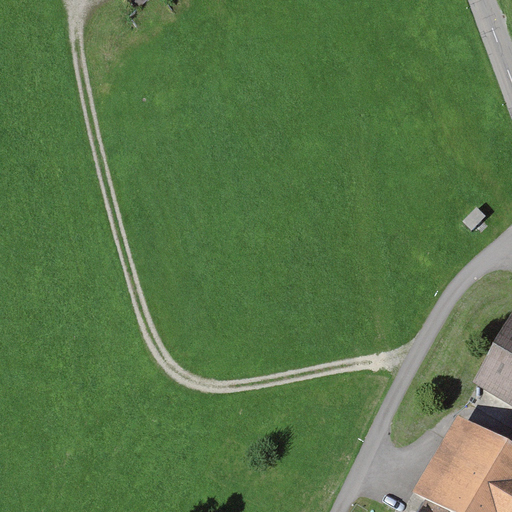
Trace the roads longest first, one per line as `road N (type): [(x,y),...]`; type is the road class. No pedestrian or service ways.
road 1 (track): [(416,352),(205,386),(164,356),(144,323),(110,196),(69,0)]
road 2 (residential): [(511,235),(449,296),(337,511)]
